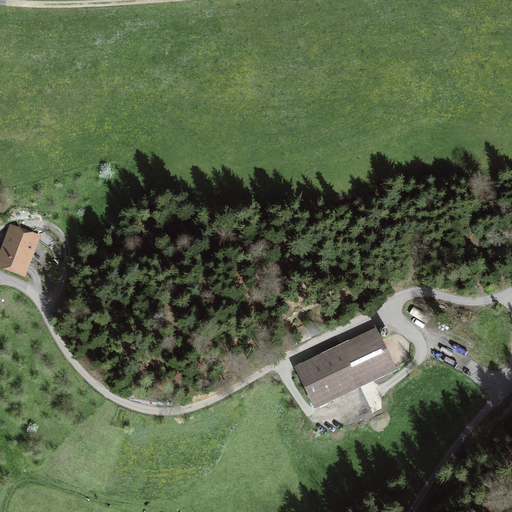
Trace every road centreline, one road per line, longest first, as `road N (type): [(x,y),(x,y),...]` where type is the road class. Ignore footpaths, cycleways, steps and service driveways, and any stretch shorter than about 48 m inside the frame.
road 1 (unclassified): [(0,278),(36,294),(99,389),(157,410),(194,405),(241,383),(406,293),(470,300),(511,290)]
road 2 (track): [(279,362),(314,416),(372,397),(415,363),(419,346),(383,306)]
road 3 (track): [(411,511),(505,386),(511,365)]
road 4 (track): [(6,2),(160,0)]
